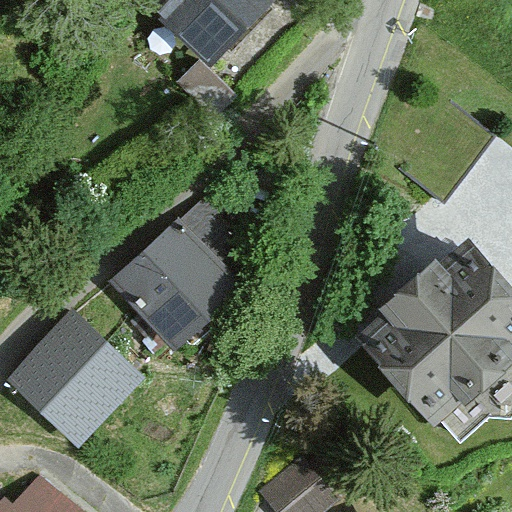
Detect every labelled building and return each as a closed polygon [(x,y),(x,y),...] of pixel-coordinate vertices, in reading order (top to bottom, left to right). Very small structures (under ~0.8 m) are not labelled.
[(282,0),(137,0),(225,75),(287,4),(282,0)] [(187,221),(233,250),(251,221),(204,193),(187,221)] [(177,232),(119,283),(181,353),(239,303),(177,232)] [(511,316),(449,250),(351,341),(436,433),(511,361),(511,316)] [(70,321),(14,383),(80,442),(136,381),(70,321)] [(304,462),(267,492),(282,511),(318,511),(334,500),(304,462)] [(53,511),(14,477),(0,493),(0,511),(53,511)]
